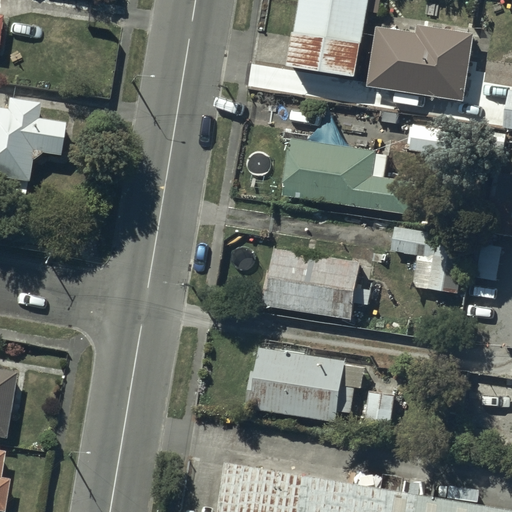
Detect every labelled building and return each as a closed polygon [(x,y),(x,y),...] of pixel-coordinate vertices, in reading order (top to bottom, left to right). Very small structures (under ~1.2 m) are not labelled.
[(370,0),(299,0),(289,60),(358,72),(370,0)] [(387,24),(378,23),(370,82),(465,96),(475,28),(388,16),(387,24)] [(511,87),(508,87),(502,125),(511,126),(511,87)] [(9,114),(0,112),(0,175),(26,180),(31,149),(57,153),(62,126),(33,121),(36,107),(11,102),(9,114)] [(414,123),(393,122),(392,142),(411,143),(411,150),(458,152),(459,122),(414,120),(414,123)] [(379,148),(293,136),(285,191),(412,209),(416,179),(375,173),(379,148)] [(486,229),(511,233),(511,172),(497,169),(486,229)] [(468,232),(396,223),(393,249),(418,252),(414,284),(461,290),(468,232)] [(503,243),(484,240),(478,275),(497,278),(503,243)] [(362,258),(277,245),(273,271),(269,270),(264,302),(352,314),(351,325),(379,326),(379,310),(364,309),(364,312),(355,312),(356,300),(370,301),(371,286),(358,286),(362,258)] [(260,344),(257,368),(254,367),(249,405),(338,418),(340,407),(353,409),(357,386),(363,387),(367,365),(347,362),(348,357),(260,344)] [(0,436),(3,437),(13,376),(0,373),(0,436)] [(396,391),(372,388),(366,432),(390,435),(396,391)] [(504,511),(221,469),(214,511),(504,511)]
